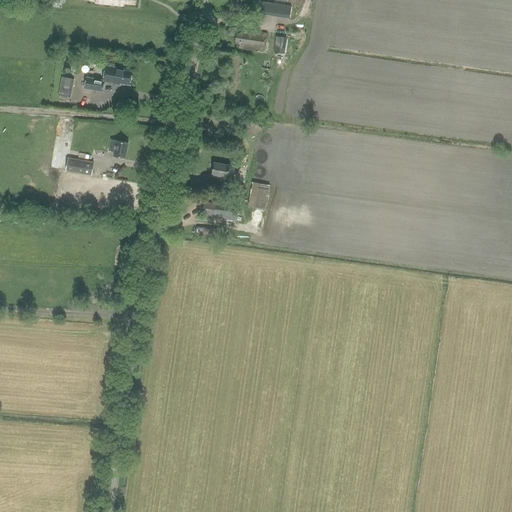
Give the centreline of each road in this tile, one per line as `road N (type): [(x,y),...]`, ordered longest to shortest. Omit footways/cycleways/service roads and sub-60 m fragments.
road 1 (unclassified): [(112,511),(136,317),(209,0)]
road 2 (track): [(136,317),(0,308)]
